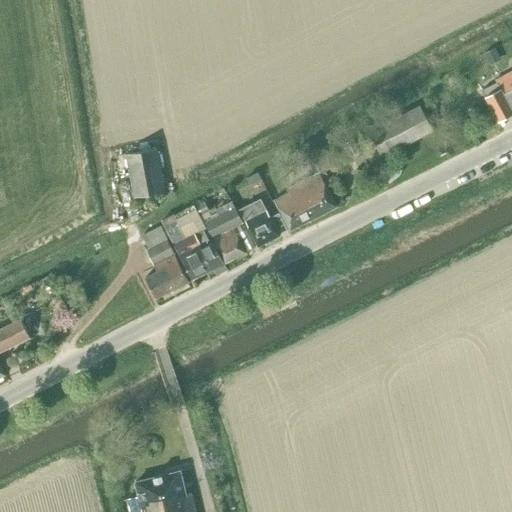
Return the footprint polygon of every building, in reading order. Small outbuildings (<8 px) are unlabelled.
[(494,47),(483,53),(487,60),(498,55),(494,47)] [(485,97),(498,122),(511,114),(511,73),(496,82),(495,82),(499,89),(485,97)] [(382,157),(432,131),(419,106),(369,132),(382,157)] [(352,139),(341,144),(348,158),(359,152),(352,139)] [(134,197),(164,191),(156,148),(125,154),(134,197)] [(288,193),(274,200),(289,230),(336,206),(327,188),(319,174),(325,171),(335,166),(327,150),(311,159),(307,160),(314,175),(292,186),(286,189),(288,193)] [(261,179),(257,172),(246,178),(250,185),(261,179)] [(260,198),(238,209),(257,246),(279,235),(278,235),(288,230),(279,212),(269,217),(260,198)] [(204,223),(225,263),(255,248),(231,201),(215,209),(219,215),(204,223)] [(196,206),(200,215),(209,211),(205,202),(196,206)] [(203,229),(184,238),(177,223),(178,222),(174,213),(161,220),(191,280),(223,264),(212,243),(208,245),(206,242),(208,240),(203,229)] [(145,234),(142,235),(149,248),(145,250),(156,271),(144,277),(155,298),(188,281),(174,254),(160,226),(145,234)] [(0,351),(29,337),(20,319),(0,328),(0,377),(4,375),(0,366),(0,351)] [(195,511),(190,493),(185,494),(179,471),(136,482),(139,495),(127,498),(130,511),(195,511)]
